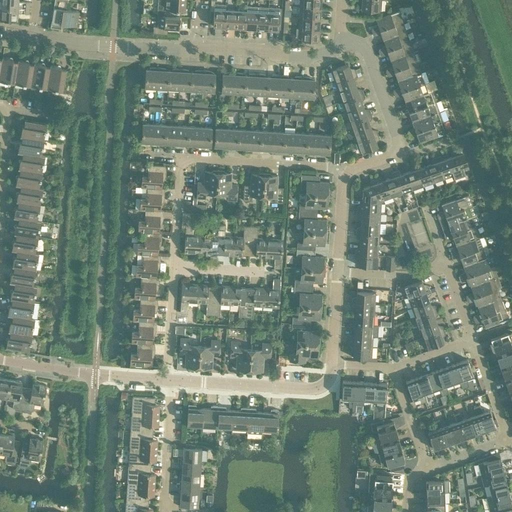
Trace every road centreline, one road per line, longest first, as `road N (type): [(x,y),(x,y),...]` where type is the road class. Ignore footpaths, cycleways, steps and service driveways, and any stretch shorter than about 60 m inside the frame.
road 1 (unclassified): [(94,377),(111,48)]
road 2 (residential): [(348,173),(391,159),(397,148),(364,46),(340,46)]
road 3 (residential): [(173,383),(318,388),(332,364)]
road 4 (residential): [(182,158),(348,173)]
road 5 (residential): [(197,52),(307,58),(340,46)]
road 6 (tertiary): [(87,511),(94,377)]
road 7 (residential): [(165,511),(173,383)]
